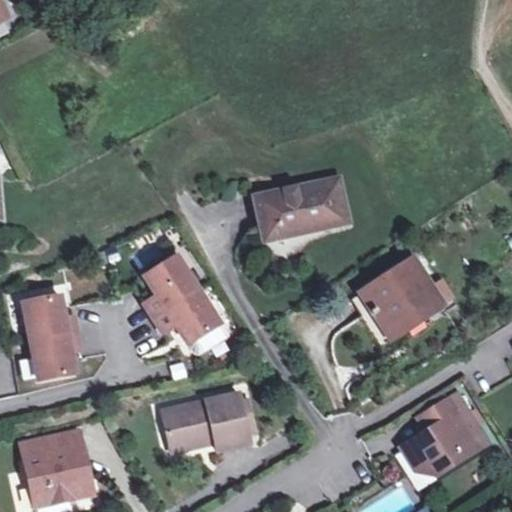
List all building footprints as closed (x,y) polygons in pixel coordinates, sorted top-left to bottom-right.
[(105,0),(69,19),(89,57),(142,29),(126,0),(105,0)] [(274,227),(277,240),(345,225),(337,181),(308,188),(308,190),(294,193),(293,191),(252,199),(258,230),(274,227)] [(261,243),(277,240),(274,227),(258,230),(261,243)] [(143,304),(153,320),(197,292),(187,276),(175,257),(143,277),(156,296),(143,304)] [(416,312),(422,322),(442,308),(412,261),(359,295),(383,332),(416,312)] [(34,289),(35,300),(70,296),(68,284),(34,289)] [(218,324),(206,305),(197,292),(153,320),(161,333),(175,325),(187,344),(218,324)] [(383,332),(359,295),(351,301),(381,349),(422,322),(416,312),(383,332)] [(73,320),(64,321),(60,300),(22,308),(26,329),(30,344),(76,335),(73,320)] [(227,339),(218,324),(187,344),(196,358),(227,339)] [(74,376),(70,355),(80,353),(76,335),(30,344),(33,362),(38,384),(74,376)] [(433,426),(426,431),(401,447),(416,472),(426,465),(433,476),(477,450),(457,417),(462,414),(453,397),(425,413),(433,426)] [(255,447),(253,440),(244,404),(242,398),(164,415),(173,453),(214,443),(217,456),(255,447)] [(244,404),(253,440),(262,437),(253,402),(244,404)] [(418,418),(426,431),(433,426),(425,413),(418,418)] [(80,437),(47,444),(50,457),(83,450),(80,437)] [(37,511),(94,500),(83,450),(50,457),(47,444),(29,448),(32,462),(25,464),(34,511),(37,511)] [(22,449),(25,464),(32,462),(29,448),(22,449)]
